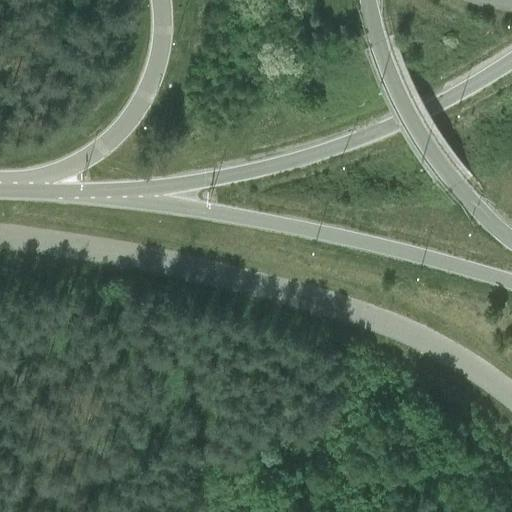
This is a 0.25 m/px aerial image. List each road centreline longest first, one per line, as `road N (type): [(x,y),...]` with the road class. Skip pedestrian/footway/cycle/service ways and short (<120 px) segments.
road 1 (unclassified): [(0,242),(260,292),(398,336),(511,399)]
road 2 (secondary): [(113,197),(310,160),(400,125),(511,62)]
road 3 (tertiary): [(113,197),(273,226),(511,286)]
road 4 (tertiary): [(369,0),(417,129),(472,206),(511,244)]
road 5 (secondary): [(20,192),(103,151),(126,130),(155,72),(158,0)]
